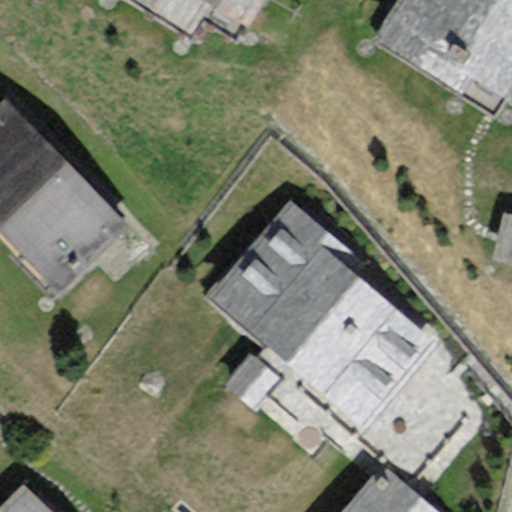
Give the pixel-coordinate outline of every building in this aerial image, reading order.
[(104,0),(168,33),(182,18),(215,39),(242,0),(104,0)] [(511,0),(377,0),(349,39),(434,97),(441,87),(480,114),(511,65),(511,0)] [(0,122),(0,257),(39,301),(107,241),(0,122)] [(289,204),(207,300),(361,429),(433,344),(334,262),(344,250),(289,204)] [(470,260),(511,271),(511,222),(483,215),(470,260)] [(437,511),(383,465),(341,511),(437,511)] [(0,502),(0,511),(19,511),(6,497),(0,502)]
